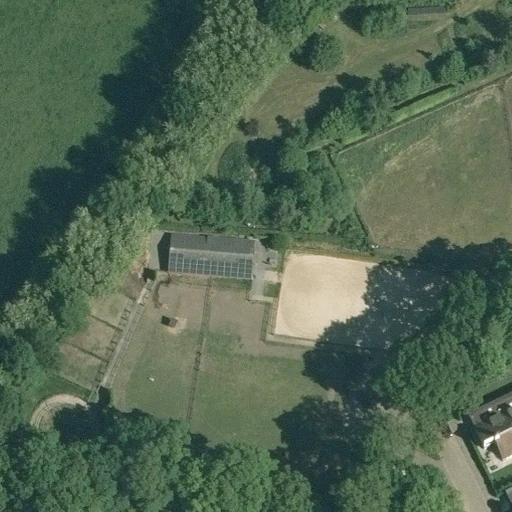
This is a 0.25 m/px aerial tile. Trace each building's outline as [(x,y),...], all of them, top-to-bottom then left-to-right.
[(336,4),(332,1),(330,0),(309,0),(300,14),(309,20),(319,28),(336,4)] [(174,235),(172,261),(171,276),(252,282),(255,242),(174,235)] [(460,328),(459,341),(471,343),(472,329),(460,328)] [(511,395),(466,418),(481,450),(491,446),(500,463),(511,457),(511,395)] [(511,511),(511,491),(503,495),(511,511)]
